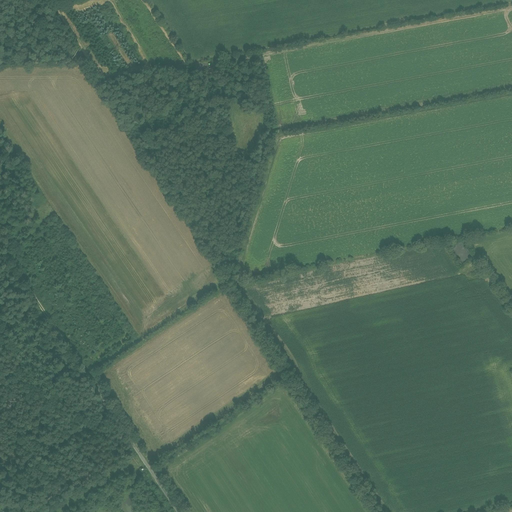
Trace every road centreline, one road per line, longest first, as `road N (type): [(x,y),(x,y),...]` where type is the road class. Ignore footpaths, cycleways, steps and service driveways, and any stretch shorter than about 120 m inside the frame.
road 1 (track): [(175,511),(0,253)]
road 2 (track): [(82,375),(218,287)]
